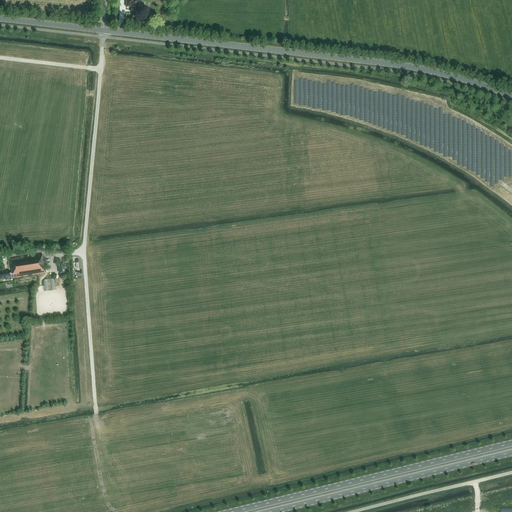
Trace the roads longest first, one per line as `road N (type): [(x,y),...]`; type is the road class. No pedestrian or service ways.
road 1 (secondary): [(511,95),(405,65),(102,30)]
road 2 (primary): [(511,443),(231,511)]
road 3 (primary): [(268,511),(511,452)]
road 4 (track): [(97,415),(83,249)]
road 5 (unclassified): [(351,511),(511,472)]
